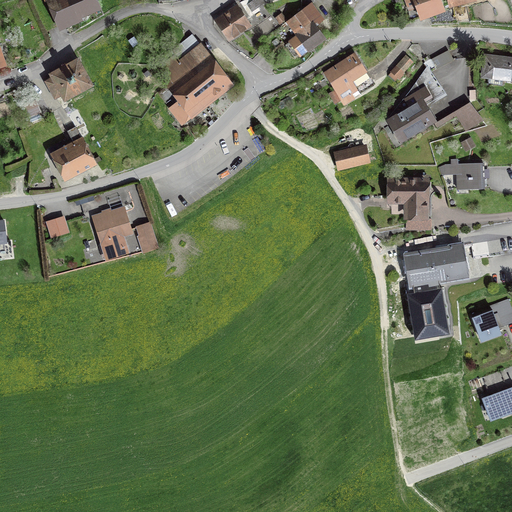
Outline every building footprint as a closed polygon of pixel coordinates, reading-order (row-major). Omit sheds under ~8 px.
[(58,26),(100,8),(96,0),(44,0),(46,2),(47,1),(58,26)] [(257,7),(263,4),(261,0),(254,0),(253,1),(252,0),(245,0),(241,2),(250,16),(259,10),(257,7)] [(417,6),(421,17),(443,9),(438,0),(405,0),(409,9),(417,6)] [(286,45),(294,57),(299,54),(300,55),(323,38),(322,37),(325,35),(319,28),(317,30),(314,27),(323,20),(311,3),(304,9),(303,7),(301,9),(302,10),(288,21),(298,35),(286,45)] [(216,21),(229,39),(250,25),(237,6),(216,21)] [(280,23),(285,19),(281,14),(276,18),(280,23)] [(174,96),(180,103),(172,110),(182,124),(232,84),(201,44),(194,49),(186,39),(171,52),(174,56),(160,67),(172,82),(159,93),(166,103),(174,96)] [(452,60),(448,51),(429,60),(427,57),(423,59),(425,62),(424,63),(428,72),(452,60)] [(354,98),(351,93),(370,80),(354,54),(326,73),(344,104),(354,98)] [(489,77),(488,84),(502,85),(503,79),(511,79),(511,58),(485,55),(484,65),(489,65),(487,77),(489,77)] [(389,74),(395,80),(412,61),(406,56),(389,74)] [(65,99),(91,85),(77,60),(66,66),(65,64),(61,66),(63,68),(52,74),(53,78),(46,81),(55,97),(62,94),(65,99)] [(431,94),(420,77),(409,92),(393,112),(395,116),(388,120),(401,141),(435,120),(422,100),(431,94)] [(28,118),(41,112),(35,99),(23,105),(28,118)] [(472,121),(474,124),(482,119),(470,103),(457,111),(465,125),(472,121)] [(51,154),(64,180),(96,163),(83,137),(82,138),(76,127),(67,131),(73,142),(51,154)] [(463,142),(466,149),(473,145),(470,139),(463,142)] [(336,153),(339,168),(368,161),(365,146),(336,153)] [(458,189),(484,187),(483,163),(457,164),(457,160),(452,160),(452,165),(440,167),(442,174),(457,174),(458,189)] [(407,215),(426,215),(426,191),(431,191),(431,180),(391,180),(391,200),(407,200),(407,215)] [(123,235),(132,232),(124,208),(93,216),(105,255),(127,248),(123,235)] [(142,236),(138,237),(143,252),(158,247),(150,223),(139,226),(142,236)] [(11,241),(0,242),(0,257),(13,256),(11,241)] [(462,245),(406,255),(411,284),(467,274),(462,245)] [(47,256),(50,273),(62,272),(60,255),(47,256)] [(472,317),(480,337),(500,330),(496,320),(500,319),(498,313),(494,314),(492,309),(472,317)] [(511,407),(511,386),(507,388),(505,384),(508,383),(503,370),(483,377),(491,394),(483,397),(490,416),(511,407)]
